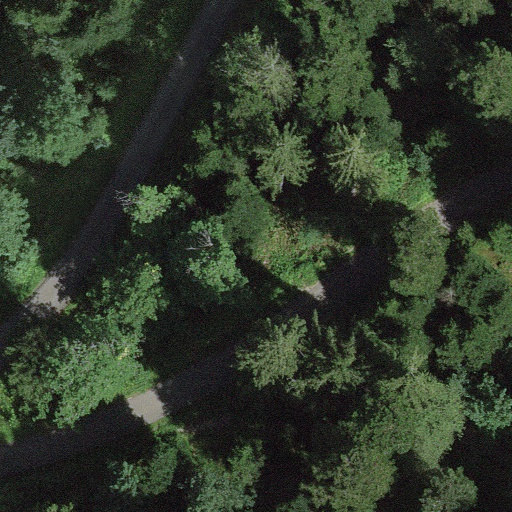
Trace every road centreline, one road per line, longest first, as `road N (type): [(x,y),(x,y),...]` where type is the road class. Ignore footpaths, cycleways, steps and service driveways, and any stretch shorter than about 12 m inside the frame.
road 1 (track): [(128,415),(226,364),(450,207),(511,175)]
road 2 (track): [(0,349),(79,261),(224,0)]
road 3 (track): [(0,461),(128,415)]
